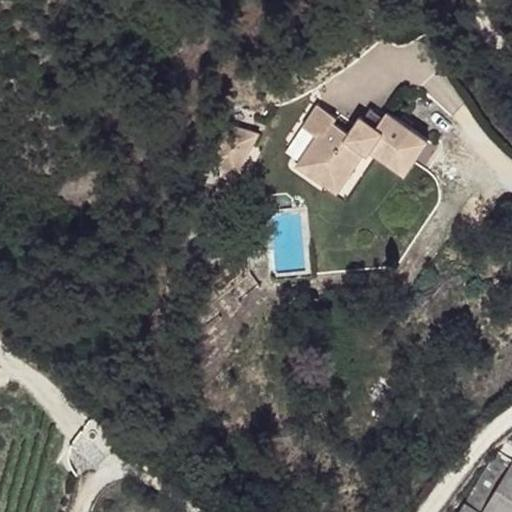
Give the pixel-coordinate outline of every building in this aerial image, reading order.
[(313,100),(306,110),(327,124),(332,118),(333,114),(313,100)] [(367,104),(361,113),(373,123),(380,113),(367,104)] [(313,131),(292,161),(314,174),(322,162),(341,176),(364,143),(385,157),(393,146),(411,157),(426,135),(383,108),(380,113),(373,123),(361,113),(357,111),(347,127),(332,118),(327,124),(306,110),(299,122),(313,131)] [(239,169),(256,134),(234,124),(217,159),(239,169)] [(393,146),(385,157),(402,168),(411,157),(393,146)] [(322,162),(314,174),(334,187),(341,176),(322,162)] [(511,435),(499,453),(509,459),(511,455),(511,435)] [(493,450),(461,502),(478,511),(511,511),(511,460),(509,459),(499,453),(493,450)] [(461,501),(459,504),(472,511),(478,511),(461,502),(461,501)]
